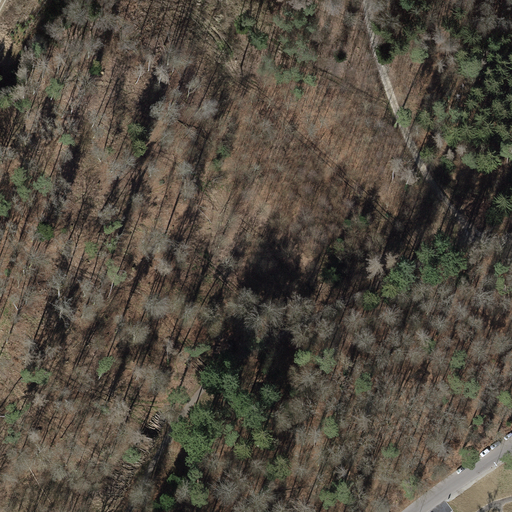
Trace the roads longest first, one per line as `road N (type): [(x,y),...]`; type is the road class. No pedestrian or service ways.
road 1 (track): [(127,511),(201,389),(293,329),(476,236)]
road 2 (track): [(367,0),(394,102),(434,189),(476,236)]
